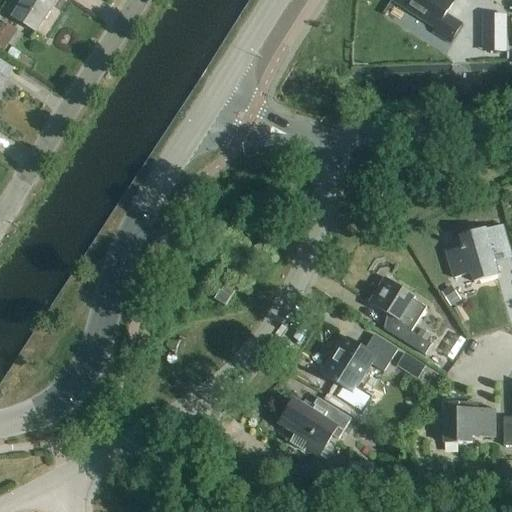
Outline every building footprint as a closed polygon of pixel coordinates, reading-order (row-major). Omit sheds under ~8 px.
[(23,0),(13,17),(38,34),(59,0),(23,0)] [(451,44),(462,26),(447,16),(456,2),(453,0),(392,0),(392,1),(437,30),(435,34),(451,44)] [(0,50),(4,53),(18,32),(7,25),(0,36),(0,50)] [(503,47),(503,34),(484,33),(484,46),(503,47)] [(0,92),(15,69),(0,59),(0,92)] [(511,253),(503,227),(487,232),(486,231),(461,238),(464,249),(447,254),(455,281),(472,276),(475,285),(500,277),(494,258),(511,253)] [(427,310),(414,302),(416,299),(386,280),(370,305),(393,319),(385,332),(425,356),(431,346),(428,344),(418,338),(412,334),(427,310)] [(226,308),(236,292),(226,286),(222,293),(221,292),(215,301),(226,308)] [(452,288),(442,294),(451,308),(461,302),(452,288)] [(422,330),(418,338),(428,344),(432,337),(422,330)] [(399,352),(375,337),(367,351),(349,340),(325,378),(354,396),(372,367),(385,375),(399,352)] [(419,382),(428,368),(406,356),(398,369),(419,382)] [(353,421),(319,400),(311,412),(295,402),(281,424),(298,434),(291,445),(306,454),(308,450),(321,458),(331,442),(337,446),(353,421)] [(473,411),(473,406),(445,405),(445,440),(446,445),(459,445),(473,445),(473,439),(496,439),(496,411),(473,411)] [(349,493),(377,493),(377,465),(349,466),(349,493)]
